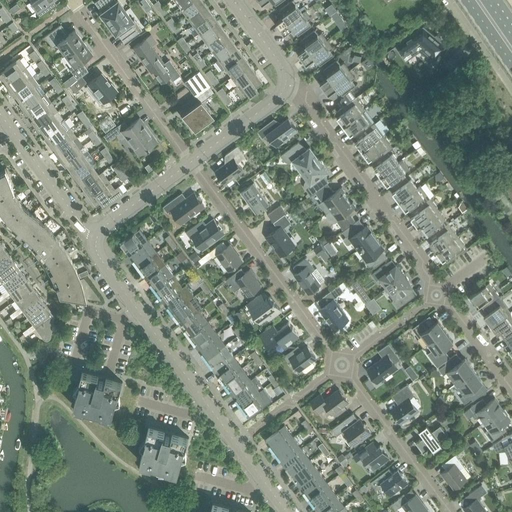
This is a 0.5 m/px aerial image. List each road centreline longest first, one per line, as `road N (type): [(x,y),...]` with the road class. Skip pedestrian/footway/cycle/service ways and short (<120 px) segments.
road 1 (residential): [(438,293),(284,85)]
road 2 (residential): [(341,365),(191,160)]
road 3 (residential): [(235,442),(128,301),(98,256),(96,237)]
road 4 (residential): [(191,160),(71,0)]
road 5 (residential): [(450,511),(341,365)]
road 6 (residential): [(0,114),(96,237)]
road 7 (residential): [(235,442),(341,365)]
road 8 (residential): [(96,237),(191,160)]
road 9 (residential): [(341,365),(438,293)]
road 10 (residential): [(511,389),(438,293)]
road 11 (residential): [(191,160),(284,85)]
